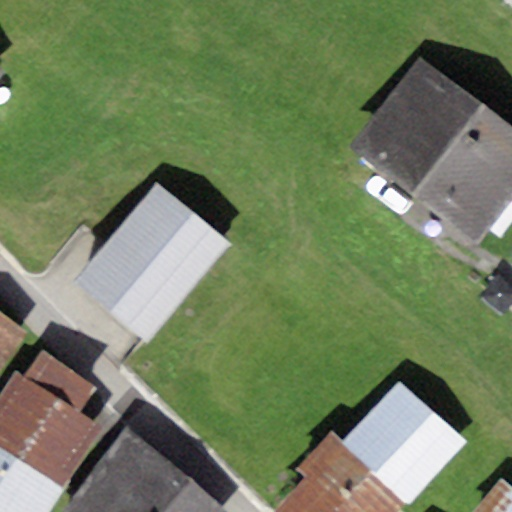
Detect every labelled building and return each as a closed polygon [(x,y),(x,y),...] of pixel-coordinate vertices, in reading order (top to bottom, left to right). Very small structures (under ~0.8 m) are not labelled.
[(511,126),(446,78),(385,161),(492,240),(511,212),(511,126)] [(232,252),(164,195),(88,285),(156,342),(232,252)] [(0,373),(25,340),(0,321),(0,373)] [(56,511),(107,434),(25,381),(0,419),(0,511),(56,511)] [(405,511),(463,449),(403,394),(295,511),(405,511)] [(211,511),(155,461),(108,511),(211,511)] [(511,511),(511,489),(493,511),(511,511)]
